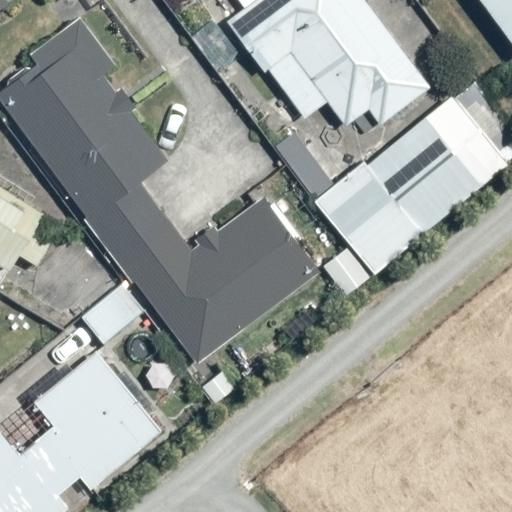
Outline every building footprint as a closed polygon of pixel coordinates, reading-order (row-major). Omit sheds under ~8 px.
[(0,0),(0,12),(18,0),(0,0)] [(440,87),(376,0),(259,0),(233,20),(310,119),(335,100),(354,122),(378,108),(390,124),(440,87)] [(511,0),(492,0),(511,25),(511,0)] [(38,67),(4,89),(204,360),(329,273),(277,196),(199,247),(153,186),(183,166),(112,77),(127,64),(90,14),(29,55),(38,67)] [(289,166),(378,268),(487,181),(433,117),(366,165),(338,126),(289,166)] [(0,295),(53,210),(0,177),(0,295)] [(143,310),(119,279),(78,310),(103,342),(143,310)] [(0,511),(67,511),(78,504),(68,492),(88,476),(99,486),(170,427),(103,350),(40,399),(62,420),(28,449),(10,427),(0,434),(0,511)]
